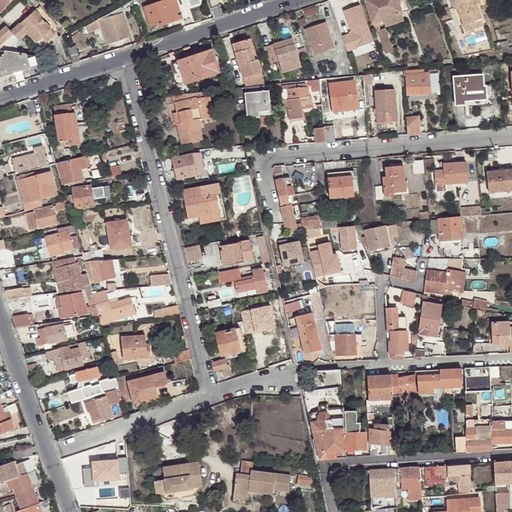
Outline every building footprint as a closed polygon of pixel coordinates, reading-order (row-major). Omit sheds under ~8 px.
[(0,0),(0,12),(10,0),(0,0)] [(183,23),(190,21),(185,7),(179,10),(175,0),(162,0),(163,1),(144,7),(151,26),(159,23),(159,25),(168,23),(167,21),(180,16),(183,23)] [(396,0),(367,0),(365,1),(374,27),(379,26),(377,21),(382,19),(385,26),(403,20),(401,12),(408,10),(404,0),(396,0)] [(458,9),(463,25),(481,20),(476,4),(474,0),(450,0),(454,10),(458,9)] [(51,29),(56,24),(39,6),(10,34),(4,27),(0,31),(0,48),(2,48),(3,50),(0,51),(0,77),(13,73),(16,82),(39,75),(34,57),(15,54),(18,40),(26,33),(36,43),(42,37),(51,29)] [(124,13),(121,7),(92,23),(94,30),(102,27),(108,45),(130,38),(122,14),(124,13)] [(481,20),(463,25),(465,31),(483,26),(481,20)] [(305,27),(311,46),(326,42),(321,23),(305,27)] [(56,34),(51,29),(42,37),(47,42),(56,34)] [(258,59),(252,38),(248,39),(255,60),(258,59)] [(293,38),(273,44),(275,50),(294,44),(293,38)] [(248,39),(232,43),(243,78),(262,72),(258,59),(255,60),(248,39)] [(275,50),(282,73),(302,66),(294,44),(275,50)] [(72,64),(80,62),(76,48),(68,51),(72,64)] [(177,61),(184,82),(220,71),(212,49),(177,61)] [(320,79),(327,79),(336,78),(331,58),(316,61),(320,79)] [(176,85),(184,82),(177,61),(172,63),(175,74),(173,75),(176,85)] [(363,85),(371,85),(370,74),(362,75),(362,81),(363,85)] [(405,76),(407,95),(430,93),(428,74),(405,76)] [(452,76),(455,105),(464,105),(464,99),(484,98),(482,74),(452,76)] [(320,97),(330,96),(328,84),(328,83),(327,79),(320,79),(319,80),(319,83),(320,91),(320,97)] [(319,83),(319,80),(315,80),(306,81),(307,87),(311,86),(312,92),(320,91),(319,83)] [(330,96),(331,111),(334,111),(354,109),(356,109),(353,82),(328,84),(330,96)] [(244,87),(234,88),(236,94),(243,93),(245,112),(247,112),(248,118),(265,116),(264,110),(266,110),(264,92),(279,90),(279,89),(279,84),(273,84),(265,85),(264,85),(264,90),(259,91),(258,86),(244,87)] [(285,89),(279,89),(279,90),(281,104),(287,104),(288,118),(300,118),(300,109),(311,108),(310,97),(306,98),(305,87),(304,84),(285,86),(285,89)] [(373,91),(375,123),(395,122),(393,90),(373,91)] [(208,95),(207,91),(171,94),(173,103),(175,103),(177,113),(180,124),(179,124),(183,144),(204,139),(199,119),(215,115),(210,94),(208,95)] [(71,104),(53,106),(54,115),(73,112),(71,104)] [(334,111),(334,117),(355,115),(354,109),(334,111)] [(54,115),(58,141),(77,138),(73,112),(54,115)] [(405,118),(406,135),(419,134),(417,117),(405,118)] [(323,128),(324,142),(333,141),(332,126),(323,127),(323,128)] [(314,143),(324,142),(323,128),(313,129),(314,143)] [(77,138),(58,141),(59,146),(77,143),(77,138)] [(192,154),(197,176),(204,174),(200,153),(192,154)] [(175,180),(197,176),(192,154),(171,158),(175,180)] [(73,182),(84,179),(81,169),(88,167),(85,156),(84,157),(76,159),(78,170),(71,172),(73,182)] [(66,161),(55,164),(60,181),(61,185),(73,182),(71,172),(78,170),(76,159),(70,160),(66,161)] [(422,172),(421,160),(411,161),(412,173),(422,172)] [(7,176),(31,170),(29,162),(25,163),(25,161),(5,167),(7,176)] [(433,166),(435,186),(466,182),(464,163),(433,166)] [(382,176),(384,195),(393,194),(393,192),(406,191),(403,164),(385,166),(386,176),(382,176)] [(119,165),(105,168),(107,178),(121,175),(119,165)] [(511,169),(486,172),(488,193),(511,190),(511,169)] [(284,178),(282,171),(273,173),(274,180),(283,178),(285,186),(287,196),(294,195),(290,176),(284,178)] [(36,208),(41,207),(40,200),(56,196),(50,172),(23,179),(31,209),(36,208)] [(351,176),(327,178),(329,198),(353,196),(351,176)] [(274,180),(280,204),(289,202),(287,196),(285,186),(283,178),(274,180)] [(220,192),(218,183),(200,186),(202,196),(215,193),(220,192)] [(71,189),(74,208),(93,206),(93,204),(99,203),(96,187),(90,188),(90,186),(71,189)] [(187,219),(199,216),(219,213),(220,220),(225,219),(220,192),(215,193),(202,196),(200,186),(181,190),(187,219)] [(68,209),(66,201),(55,203),(57,212),(68,209)] [(284,223),(286,232),(296,231),(290,204),(280,206),(284,223)] [(26,212),(30,229),(57,224),(53,206),(26,212)] [(479,206),(460,207),(460,217),(464,217),(478,215),(480,215),(479,206)] [(219,213),(199,216),(201,224),(220,220),(219,213)] [(462,243),(460,217),(438,219),(439,234),(440,244),(462,243)] [(106,223),(110,248),(131,245),(126,219),(106,223)] [(336,227),(336,219),(321,220),(321,221),(321,228),(336,227)] [(428,220),(429,234),(439,234),(438,219),(428,220)] [(303,230),(304,230),(311,230),(321,229),(322,229),(321,228),(321,221),(302,223),(303,230)] [(412,238),(411,223),(398,223),(399,239),(412,238)] [(73,226),(73,224),(57,228),(58,233),(45,236),(50,254),(79,246),(73,226)] [(355,234),(354,225),(339,227),(341,242),(349,241),(349,235),(355,234)] [(365,230),(369,250),(389,246),(385,226),(365,230)] [(270,262),(263,233),(259,234),(261,243),(258,244),(263,264),(270,262)] [(341,242),(342,252),(357,251),(355,234),(349,235),(349,241),(341,242)] [(234,258),(235,263),(244,262),(244,260),(253,259),(251,241),(224,244),(226,259),(234,258)] [(95,244),(89,245),(90,252),(97,250),(95,244)] [(87,253),(89,260),(102,259),(102,260),(103,260),(101,249),(97,250),(90,252),(87,253)] [(303,272),(298,252),(289,254),(293,274),(303,272)] [(311,260),(315,276),(334,272),(330,256),(311,260)] [(416,282),(417,270),(405,268),(407,259),(394,256),(392,276),(416,282)] [(72,261),(71,258),(51,262),(56,282),(60,281),(63,292),(83,288),(77,262),(74,262),(74,260),(72,261)] [(114,272),(120,271),(118,258),(112,259),(114,272)] [(102,259),(89,260),(92,275),(89,275),(90,278),(93,278),(93,283),(115,278),(114,272),(112,259),(103,260),(102,260),(102,259)] [(255,289),(257,293),(267,291),(262,268),(251,271),(253,275),(233,279),(236,293),(255,289)] [(427,270),(424,294),(428,295),(429,291),(443,293),(444,290),(447,273),(427,270)] [(466,275),(447,273),(444,290),(463,293),(466,275)] [(151,286),(171,284),(169,274),(149,275),(151,286)] [(93,316),(98,315),(94,300),(91,291),(90,287),(85,288),(93,316)] [(25,297),(23,288),(4,291),(7,300),(14,299),(25,297)] [(413,306),(415,292),(403,289),(402,299),(413,306)] [(98,315),(100,324),(104,324),(103,322),(135,313),(130,297),(108,303),(105,290),(96,293),(98,298),(94,300),(98,315)] [(59,305),(61,318),(77,316),(87,313),(81,291),(70,294),(60,295),(62,305),(59,305)] [(432,303),(433,297),(428,295),(424,294),(418,334),(437,337),(442,305),(432,303)] [(385,298),(387,337),(388,337),(389,355),(409,354),(409,326),(405,326),(404,307),(396,307),(396,297),(385,298)] [(486,311),(488,302),(474,298),(474,302),(472,308),(477,309),(486,311)] [(208,309),(221,306),(220,299),(206,301),(208,309)] [(474,302),(462,299),(461,305),(472,308),(474,302)] [(299,300),(283,304),(285,315),(290,314),(290,311),(301,308),(299,300)] [(282,316),(279,301),(270,303),(274,318),(282,316)] [(11,312),(16,310),(14,302),(8,304),(11,312)] [(154,318),(179,315),(177,306),(154,309),(154,318)] [(302,314),(311,352),(321,349),(311,312),(302,314)] [(28,314),(12,317),(16,327),(30,325),(28,314)] [(305,343),(308,352),(311,352),(302,314),(295,316),(302,344),(305,343)] [(68,339),(64,320),(44,323),(45,328),(48,342),(50,350),(59,347),(60,347),(59,341),(68,339)] [(510,353),(511,353),(511,320),(491,321),(491,335),(497,335),(497,343),(509,343),(510,353)] [(336,321),(325,322),(331,350),(335,350),(336,356),(356,355),(355,325),(336,325),(336,321)] [(30,325),(16,327),(19,338),(33,335),(31,325),(30,325)] [(234,329),(239,351),(245,349),(239,327),(234,329)] [(48,342),(45,328),(39,329),(42,344),(48,342)] [(220,356),(239,351),(234,329),(214,334),(220,356)] [(120,336),(122,359),(143,357),(140,334),(120,336)] [(59,347),(50,350),(48,350),(50,358),(54,357),(61,355),(64,369),(84,364),(79,347),(60,352),(59,347)] [(173,363),(190,359),(188,349),(171,354),(173,363)] [(119,360),(116,351),(108,353),(110,359),(111,363),(119,360)] [(61,355),(54,357),(58,371),(64,369),(61,355)] [(225,359),(211,363),(213,371),(216,371),(222,369),(227,368),(225,359)] [(146,363),(140,365),(141,371),(148,370),(146,363)] [(498,366),(490,367),(490,386),(499,386),(498,366)] [(76,373),(78,381),(99,375),(97,367),(76,373)] [(490,386),(490,367),(465,368),(465,388),(490,386)] [(222,369),(216,371),(218,379),(229,376),(227,368),(222,369)] [(462,387),(461,368),(440,369),(440,374),(440,388),(462,387)] [(426,369),(415,370),(415,375),(417,375),(418,385),(425,385),(425,393),(433,393),(433,388),(440,388),(440,374),(426,374),(426,369)] [(325,380),(329,386),(340,385),(339,374),(339,370),(324,371),(325,380)] [(127,383),(133,404),(157,397),(155,390),(167,387),(163,373),(127,383)] [(391,389),(390,376),(390,375),(367,376),(369,400),(366,400),(366,414),(367,414),(368,421),(373,421),(373,414),(371,414),(371,408),(392,406),(391,389)] [(415,390),(415,376),(397,379),(396,375),(390,376),(391,389),(398,388),(398,392),(415,390)] [(115,378),(118,388),(118,389),(124,388),(121,377),(115,378)] [(109,405),(120,401),(116,388),(105,392),(106,396),(109,405)] [(94,400),(102,422),(113,417),(109,405),(106,396),(94,400)] [(90,411),(95,424),(102,422),(94,400),(85,403),(88,412),(90,411)] [(318,412),(308,413),(312,428),(320,426),(321,430),(324,429),(326,423),(342,422),(342,417),(341,408),(341,402),(328,403),(328,410),(327,410),(319,411),(318,412)] [(2,408),(0,408),(0,435),(14,430),(10,420),(7,421),(2,408)] [(344,412),(346,450),(366,449),(365,432),(359,432),(358,423),(356,423),(355,411),(344,412)] [(471,414),(466,414),(466,427),(475,427),(475,418),(471,418),(471,414)] [(373,421),(368,421),(368,428),(370,429),(370,443),(389,445),(390,432),(389,432),(389,425),(380,425),(380,430),(374,429),(373,421)] [(511,443),(511,429),(506,430),(505,421),(492,421),(493,444),(511,443)] [(341,455),(344,455),(342,422),(326,423),(324,429),(321,430),(320,426),(312,428),(319,460),(327,459),(326,456),(333,456),(333,451),(341,451),(341,455)] [(467,442),(467,451),(492,450),(492,449),(491,439),(475,439),(475,429),(466,429),(467,442)] [(457,452),(467,451),(467,442),(457,442),(457,452)] [(511,461),(494,463),(495,485),(511,483),(511,461)] [(10,479),(27,473),(22,462),(5,468),(10,479)] [(164,480),(166,492),(166,493),(202,487),(198,462),(162,468),(164,480)] [(470,475),(469,464),(447,466),(448,476),(470,475)] [(444,479),(444,466),(422,467),(422,470),(426,470),(426,480),(444,479)] [(409,468),(395,469),(395,482),(400,482),(401,489),(408,489),(408,500),(421,499),(421,496),(420,488),(419,467),(409,468)] [(379,470),(370,470),(370,488),(390,486),(395,486),(395,482),(395,469),(379,470)] [(234,483),(288,490),(290,476),(250,471),(250,476),(235,474),(234,483)] [(17,496),(33,490),(27,473),(10,479),(10,480),(0,483),(0,490),(1,494),(10,490),(10,491),(1,495),(2,498),(16,494),(16,496),(17,496)] [(313,485),(311,477),(297,476),(296,484),(313,485)] [(156,493),(166,492),(164,480),(154,481),(156,493)] [(234,483),(233,495),(248,496),(249,492),(262,494),(272,495),(273,491),(288,492),(288,490),(234,483)] [(40,511),(33,490),(17,496),(22,510),(17,511),(40,511)] [(248,496),(233,495),(232,499),(261,502),(262,494),(249,492),(248,496)] [(460,499),(447,500),(447,511),(469,511),(468,493),(459,493),(460,499)] [(496,494),(496,511),(501,511),(501,506),(509,506),(508,493),(496,494)]
